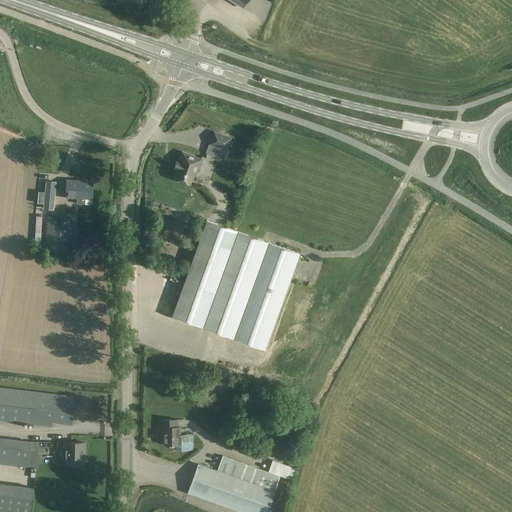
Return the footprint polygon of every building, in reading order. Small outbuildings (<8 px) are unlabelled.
[(231,138),(214,131),(209,144),(226,150),(231,138)] [(191,155),(182,151),(179,159),(177,159),(175,165),(178,166),(173,178),(182,182),(190,184),(194,172),(197,173),(202,159),(191,155)] [(53,209),(55,182),(46,181),(44,208),(53,209)] [(66,192),(65,198),(76,198),(76,204),(84,204),(85,198),(92,198),(93,181),(84,181),(84,183),(66,182),(66,192)] [(51,217),(49,252),(65,253),(67,253),(69,218),(51,217)] [(172,315),(203,326),(237,232),(206,220),(198,243),(172,315)] [(300,256),(237,232),(203,326),(265,349),(300,256)] [(54,394),(0,387),(0,420),(50,427),(50,422),(71,424),(75,397),(65,395),(54,394)] [(305,389),(302,398),(308,400),(311,391),(305,389)] [(161,420),(161,427),(164,427),(164,445),(175,445),(175,450),(193,450),(193,434),(179,434),(179,427),(178,427),(178,420),(171,420),(161,420)] [(30,442),(0,437),(0,462),(36,468),(38,455),(29,454),(30,442)] [(85,443),(69,442),(69,450),(64,450),(64,464),(84,464),(85,443)] [(236,478),(255,485),(274,492),(279,477),(223,456),(218,472),(236,478)] [(268,471),(291,479),(295,468),(272,460),(268,471)] [(226,505),(236,478),(218,472),(198,464),(188,492),(226,505)] [(244,511),(245,511),(255,485),(236,478),(226,505),(244,511)] [(32,511),(35,486),(0,482),(0,511),(6,511),(32,511)] [(266,511),(274,492),(255,485),(245,511),(266,511)]
